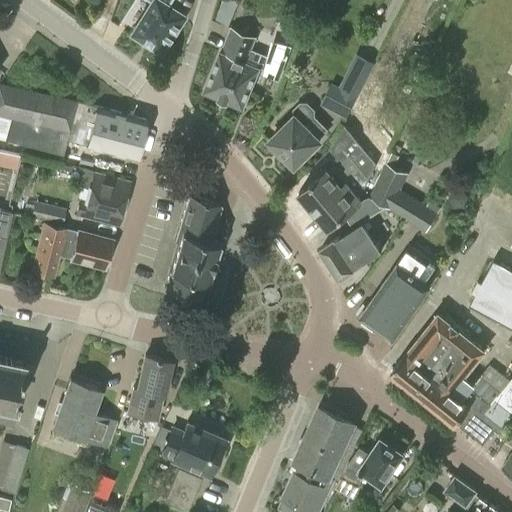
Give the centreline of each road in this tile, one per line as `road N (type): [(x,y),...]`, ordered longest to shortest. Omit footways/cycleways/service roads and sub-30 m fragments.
road 1 (tertiary): [(171,109),(221,153),(309,268),(323,312),(308,359)]
road 2 (tertiary): [(511,503),(371,386),(308,359)]
road 3 (residential): [(106,321),(171,109)]
road 4 (tertiary): [(308,359),(288,362),(106,321)]
road 5 (tertiary): [(171,109),(23,0)]
road 6 (residential): [(244,511),(308,359)]
